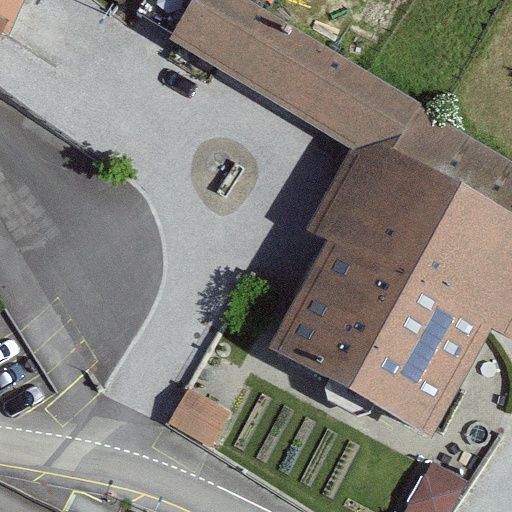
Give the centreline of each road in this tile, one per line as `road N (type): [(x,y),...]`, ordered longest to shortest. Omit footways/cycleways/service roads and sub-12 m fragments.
road 1 (unknown): [(19,75),(168,166),(192,195),(204,232),(202,275),(118,467)]
road 2 (residential): [(226,511),(118,467),(0,442)]
